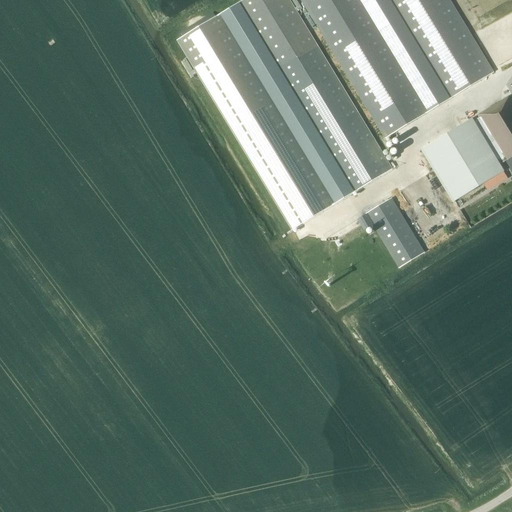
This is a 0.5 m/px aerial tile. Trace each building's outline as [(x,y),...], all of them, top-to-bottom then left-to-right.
[(392,169),(374,140),(289,0),(243,0),(178,40),(293,230),(392,169)] [(301,0),(386,138),(493,72),(449,0),(301,0)] [(511,95),(477,116),(480,119),(474,122),(472,119),(421,150),(451,200),(482,181),(492,175),(502,169),(501,166),(506,163),(511,173),(511,95)] [(492,175),(482,181),(487,190),(497,184),(492,175)] [(366,214),(399,268),(425,253),(392,199),(366,214)]
